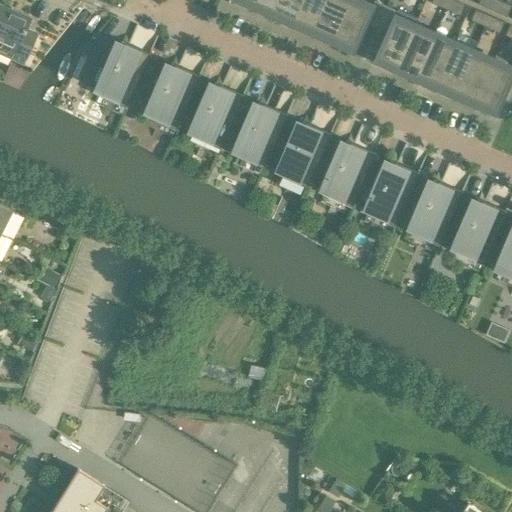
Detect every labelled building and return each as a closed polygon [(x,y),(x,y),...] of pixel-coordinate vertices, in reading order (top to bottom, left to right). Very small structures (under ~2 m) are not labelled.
[(256,0),(253,7),(273,16),(279,0),(256,0)] [(279,0),(273,16),(293,25),(303,0),(279,0)] [(303,0),(293,25),(312,33),(326,0),(303,0)] [(326,0),(312,33),(332,42),(350,0),(326,0)] [(365,23),(376,28),(385,6),(373,1),(371,7),(355,0),(350,0),(332,42),(352,51),(365,23)] [(431,0),(431,3),(445,10),(449,0),(431,0)] [(453,0),(449,0),(445,10),(460,16),(465,5),(453,0)] [(479,0),(477,4),(492,11),(496,0),(479,0)] [(497,0),(496,0),(492,11),(507,17),(511,6),(497,0)] [(374,61),(395,70),(414,26),(417,18),(398,10),(397,11),(385,6),(376,28),(387,33),(374,61)] [(8,8),(0,25),(0,55),(24,66),(36,37),(24,32),(31,18),(8,8)] [(470,21),(484,27),(489,16),(475,10),(470,21)] [(489,16),(484,27),(499,34),(504,23),(489,16)] [(395,70),(415,79),(434,34),(414,26),(395,70)] [(415,79),(434,87),(454,43),(434,34),(415,79)] [(105,58),(113,41),(101,36),(93,53),(105,58)] [(97,95),(126,108),(150,54),(121,41),(118,46),(114,44),(94,89),(99,91),(97,95)] [(434,87),(454,96),(474,52),(454,43),(434,87)] [(454,96),(474,105),(493,61),(474,52),(454,96)] [(511,68),(493,61),(474,105),(494,114),(507,85),(510,86),(511,81),(511,68)] [(147,117),(176,130),(200,76),(171,63),(168,68),(164,66),(144,111),(149,113),(147,117)] [(69,75),(64,89),(81,96),(87,83),(69,75)] [(191,136),(220,149),(244,95),(214,82),(212,88),(207,86),(188,130),(192,132),(191,136)] [(234,156),(263,169),(287,114),(258,102),(256,107),(251,105),(231,150),(236,152),(234,156)] [(278,175),(307,188),(331,134),(302,121),(299,126),(295,124),(275,169),(280,171),(278,175)] [(322,195),(351,207),(375,153),(346,140),(343,146),(339,144),(319,189),(324,191),(322,195)] [(365,214),(395,227),(419,173),(390,160),(387,165),(383,163),(363,208),(367,210),(365,214)] [(409,233),(438,246),(462,192),(433,179),(431,185),(426,182),(406,227),(411,229),(409,233)] [(506,211),(477,198),(474,204),(470,202),(450,246),(455,249),(453,253),(482,265),(506,211)] [(0,255),(21,214),(16,212),(17,212),(14,210),(0,203),(0,255)] [(497,272),(511,278),(511,224),(494,266),(498,268),(497,272)] [(45,268),(39,280),(55,288),(61,276),(45,268)] [(47,287),(42,298),(50,302),(56,291),(47,287)] [(488,333),(505,340),(510,329),(493,322),(488,333)] [(23,333),(18,344),(33,352),(38,341),(23,333)] [(115,511),(121,503),(119,493),(77,467),(49,511),(115,511)] [(336,477),(328,491),(337,497),(346,483),(336,477)] [(325,496),(316,509),(320,511),(327,511),(334,502),(325,496)] [(454,511),(452,511),(451,511),(485,511),(468,501),(460,511),(454,511)]
